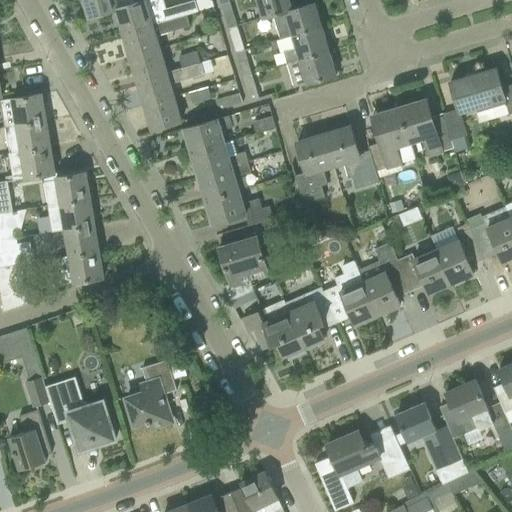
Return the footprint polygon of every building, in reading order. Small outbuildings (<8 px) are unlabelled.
[(82,0),(88,18),(115,10),(118,9),(115,0),(82,0)] [(147,0),(118,9),(115,10),(123,35),(152,26),(186,16),(185,15),(213,7),(212,1),(204,0),(195,0),(194,0),(163,9),(160,0),(147,0)] [(289,0),(256,0),(262,18),(272,15),(292,9),(289,0)] [(228,2),(220,4),(227,29),(236,26),(228,2)] [(314,3),(292,9),(272,15),(280,40),(292,36),(322,27),(314,3)] [(152,26),(123,35),(129,57),(159,49),(155,36),(188,26),(186,16),(152,26)] [(236,26),(227,29),(235,53),(243,50),(236,26)] [(292,36),(280,40),(287,63),(329,51),(322,27),(292,36)] [(159,49),(129,57),(137,83),(167,74),(166,73),(159,49)] [(243,50),(235,53),(242,76),(250,74),(243,50)] [(176,57),(180,69),(200,63),(196,51),(176,57)] [(329,51),(287,63),(294,87),(336,75),(329,51)] [(272,83),(285,79),(279,55),(266,59),(272,83)] [(167,74),(137,83),(144,106),(174,98),(170,85),(213,71),(210,60),(200,63),(180,69),(166,73),(167,74)] [(443,114),(451,141),(467,136),(460,116),(475,111),(478,121),(507,113),(508,116),(511,114),(511,84),(501,88),(495,69),(450,83),(458,110),(443,114)] [(250,74),(242,76),(250,100),(258,98),(254,84),(250,74)] [(229,96),(214,100),(217,110),(241,103),(234,80),(225,83),(229,96)] [(207,87),(188,92),(191,103),(210,98),(207,87)] [(41,94),(0,100),(0,105),(4,127),(46,120),(41,94)] [(174,98),(144,106),(151,130),(181,121),(174,98)] [(415,103),(399,108),(411,145),(422,142),(428,159),(444,154),(443,152),(453,149),(451,141),(443,114),(431,117),(427,104),(422,105),(423,108),(416,109),(415,103)] [(369,151),(378,178),(402,172),(400,167),(403,166),(401,163),(415,160),(411,145),(399,108),(371,116),(379,143),(367,146),(369,151)] [(228,116),(183,129),(191,153),(224,143),(221,130),(231,127),(228,116)] [(46,120),(4,127),(8,153),(20,151),(50,146),(46,120)] [(350,127),(324,134),(334,169),(344,165),(347,179),(351,177),(355,189),(379,182),(378,178),(369,151),(358,154),(350,127)] [(294,177),(302,205),(324,199),(321,187),(327,185),(323,171),(334,169),(324,134),(296,142),(305,173),(294,177)] [(224,143),(191,153),(198,177),(247,162),(244,152),(228,157),(224,143)] [(8,153),(12,180),(43,175),(55,173),(50,146),(20,151),(8,153)] [(247,162),(198,177),(205,200),(239,190),(235,177),(250,172),(247,162)] [(90,199),(85,172),(55,177),(55,173),(43,175),(48,205),(59,203),(90,199)] [(446,176),(450,189),(464,185),(460,172),(446,176)] [(0,213),(12,212),(6,181),(5,181),(0,181),(0,213)] [(239,190),(205,200),(212,224),(245,214),(248,226),(273,219),(269,206),(261,209),(258,199),(243,204),(239,190)] [(90,199),(59,203),(48,205),(46,206),(51,232),(64,230),(94,225),(90,199)] [(465,221),(469,229),(470,229),(482,257),(497,250),(502,262),(511,257),(511,224),(504,207),(482,217),(484,223),(483,223),(480,215),(465,221)] [(12,212),(0,213),(0,240),(16,238),(12,212)] [(94,225),(64,230),(68,255),(70,255),(98,250),(94,225)] [(458,240),(436,250),(450,284),(473,274),(468,263),(482,257),(470,229),(469,229),(456,235),(458,240)] [(256,236),(238,241),(218,247),(229,284),(225,285),(230,300),(254,293),(250,280),(269,275),(256,236)] [(16,238),(0,240),(0,268),(19,265),(21,265),(20,264),(33,262),(29,242),(17,244),(16,238)] [(378,260),(357,269),(377,315),(400,306),(395,295),(409,288),(397,260),(389,243),(373,249),(378,260)] [(68,256),(57,258),(61,284),(74,282),(74,283),(103,278),(98,250),(70,255),(68,255),(68,256)] [(412,254),(397,260),(409,288),(424,282),(428,293),(450,284),(436,250),(414,259),(412,254)] [(337,286),(323,292),(334,318),(335,320),(350,314),(355,325),(377,315),(357,269),(354,261),(341,266),(344,274),(334,278),(335,280),(337,286)] [(21,265),(19,265),(0,268),(0,292),(3,311),(27,303),(21,265)] [(305,304),(287,312),(303,348),(324,338),(318,325),(334,318),(323,292),(323,293),(320,287),(301,295),(305,304)] [(266,308),(261,310),(243,319),(248,331),(254,328),(263,349),(278,343),(284,356),(303,348),(287,312),(271,320),(266,308)] [(13,332),(21,357),(34,353),(26,328),(13,332)] [(21,357),(13,332),(1,336),(9,361),(21,357)] [(0,363),(9,361),(1,336),(0,336),(0,363)] [(150,424),(151,428),(172,421),(163,394),(176,390),(172,378),(169,366),(167,359),(141,368),(146,383),(141,384),(144,392),(126,397),(135,424),(147,421),(148,424),(150,424)] [(169,366),(172,378),(185,374),(181,362),(169,366)] [(493,387),(500,402),(504,413),(509,423),(511,430),(511,363),(499,369),(504,383),(493,387)] [(75,376),(45,386),(50,402),(57,424),(70,420),(79,451),(115,439),(103,400),(91,404),(83,400),(75,376)] [(28,381),(26,382),(34,407),(50,402),(45,386),(42,377),(41,377),(28,381)] [(439,407),(447,426),(452,437),(478,426),(479,428),(485,426),(491,440),(499,437),(506,453),(511,449),(511,430),(509,423),(504,413),(500,402),(487,407),(475,380),(445,393),(450,402),(439,407)] [(214,402),(206,389),(194,396),(201,409),(214,402)] [(461,457),(452,437),(447,426),(436,431),(423,402),(396,414),(408,441),(422,435),(436,467),(444,483),(447,482),(467,472),(462,461),(460,457),(461,457)] [(9,438),(13,451),(19,470),(46,461),(43,452),(50,450),(38,410),(18,417),(23,433),(9,438)] [(327,444),(332,456),(347,488),(362,481),(357,468),(379,458),(388,478),(409,469),(394,434),(375,443),(374,441),(364,446),(358,430),(327,444)] [(347,488),(332,456),(314,463),(335,510),(353,502),(347,488)] [(467,472),(447,482),(453,494),(480,481),(475,468),(467,472)] [(237,511),(271,511),(282,507),(264,471),(241,483),(242,487),(230,491),(237,511)] [(432,511),(429,504),(444,497),(447,503),(454,499),(447,482),(444,483),(403,504),(385,511),(432,511)] [(218,496),(223,511),(237,511),(230,491),(218,496)] [(218,511),(212,494),(187,504),(190,511),(218,511)]
